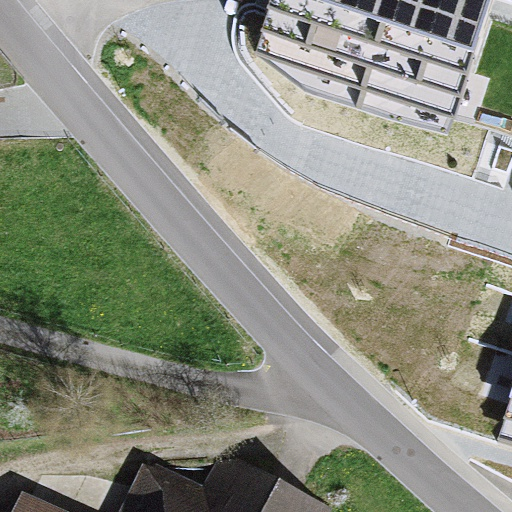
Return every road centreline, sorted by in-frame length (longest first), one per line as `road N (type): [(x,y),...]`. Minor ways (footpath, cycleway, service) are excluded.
road 1 (unclassified): [(342,397),(0,14)]
road 2 (residential): [(342,397),(234,389),(0,330)]
road 3 (unclassified): [(468,511),(342,397)]
